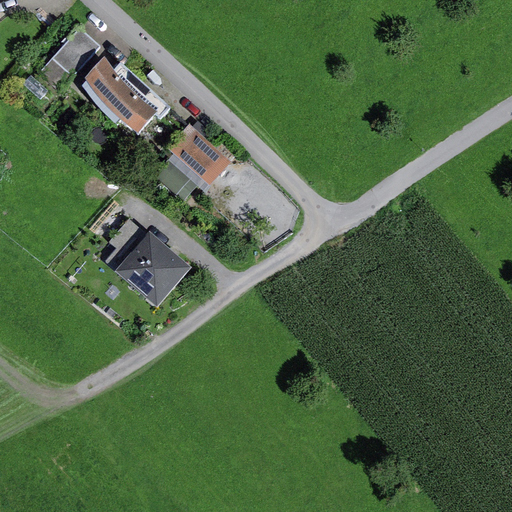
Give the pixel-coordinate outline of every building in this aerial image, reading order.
[(83,31),(46,72),(66,90),(103,49),(83,31)] [(108,61),(87,83),(89,86),(84,90),(97,106),(107,118),(118,129),(123,124),(129,130),(139,137),(158,118),(164,123),(174,111),(124,67),(116,75),(113,70),(108,61)] [(193,126),(171,151),(213,189),(235,164),(193,126)] [(158,176),(186,200),(203,180),(175,157),(158,176)] [(116,262),(126,270),(150,242),(132,227),(119,243),(126,250),(116,262)] [(186,274),(150,242),(126,270),(122,274),(158,305),(186,274)]
